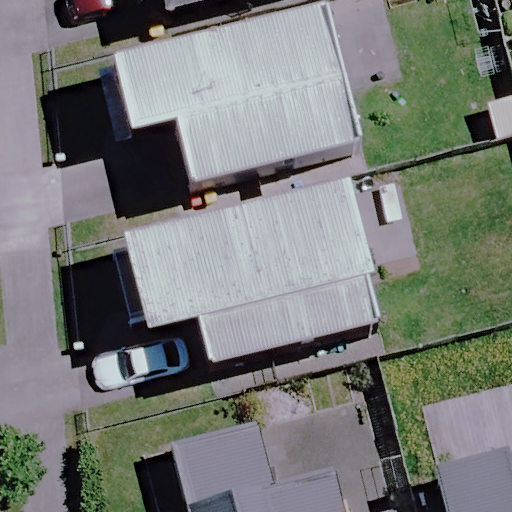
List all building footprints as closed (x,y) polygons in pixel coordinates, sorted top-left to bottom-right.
[(273,0),(159,0),(167,28),(273,0)] [(400,73),(383,7),(97,80),(116,157),(177,141),(192,203),(359,161),(341,88),(400,73)] [(381,342),(346,199),(122,253),(146,352),(199,339),(209,383),(381,342)] [(386,511),(363,409),(174,452),(187,511),(386,511)] [(511,511),(511,463),(425,480),(431,511),(511,511)]
